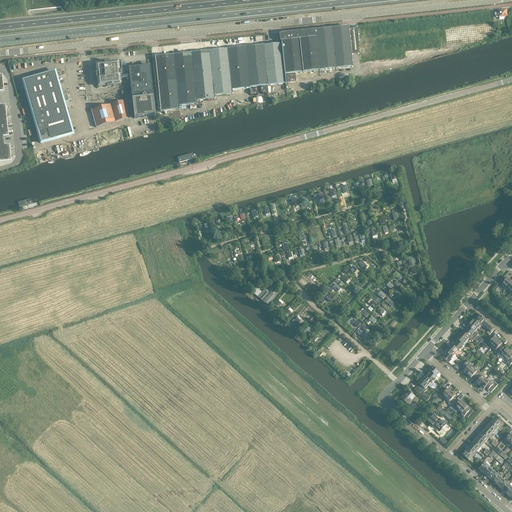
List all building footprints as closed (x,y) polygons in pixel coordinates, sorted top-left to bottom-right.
[(507,17),(506,9),(497,10),(498,13),(495,13),(496,17),(498,17),(507,17)] [(449,27),(358,36),(362,69),(384,66),(383,64),(406,61),(405,57),(429,55),(429,52),(451,49),(451,46),(459,46),(482,42),(480,12),(456,14),(457,24),(449,25),(449,27)] [(283,44),(281,44),(285,74),(286,74),(287,83),(296,82),(295,73),(353,67),(351,55),(348,27),(282,34),(283,44)] [(281,44),(263,46),(267,86),(286,84),(285,74),(281,44)] [(263,46),(245,48),(249,88),(267,86),(263,46)] [(245,48),(228,49),(232,90),(250,89),(249,88),(245,48)] [(228,49),(209,51),(214,96),(232,94),(232,90),(228,49)] [(209,51),(192,53),(197,101),(214,99),(214,96),(209,51)] [(192,53),(173,55),(179,106),(197,105),(197,101),(192,53)] [(173,55),(155,57),(160,112),(179,110),(173,55)] [(129,78),(129,76),(120,77),(120,76),(123,75),(122,71),(119,71),(118,62),(109,63),(109,62),(104,62),(105,63),(96,64),(97,73),(96,73),(96,78),(97,78),(98,87),(107,86),(107,87),(112,87),(112,85),(121,84),(120,79),(129,78)] [(129,76),(129,78),(132,99),(134,121),(155,115),(153,97),(150,66),(128,68),(129,76)] [(66,91),(60,92),(54,72),(23,81),(41,145),(74,136),(65,103),(69,102),(66,91)] [(0,106),(0,104),(0,91),(3,91),(2,76),(0,76),(0,162),(11,161),(9,145),(4,145),(3,137),(8,137),(5,106),(0,106)] [(96,128),(129,118),(124,101),(91,110),(96,128)] [(176,157),(178,164),(203,157),(200,149),(176,157)] [(82,181),(84,189),(106,183),(104,175),(82,181)] [(14,201),(16,209),(40,202),(37,194),(14,201)] [(502,284),(507,288),(511,282),(511,281),(507,278),(502,284)] [(341,289),(336,284),(332,288),(337,292),(341,289)] [(275,297),(265,288),(257,297),(267,306),(275,297)] [(401,293),(396,289),(393,292),(398,297),(401,293)] [(386,296),(385,296),(381,291),(377,295),(382,299),(384,297),(385,298),(386,296)] [(332,298),(327,294),(324,297),(329,302),(332,298)] [(368,302),(374,308),(377,305),(372,299),(368,302)] [(274,306),(274,307),(276,309),(276,308),(278,309),(282,304),(279,301),(274,306)] [(364,318),(365,317),(366,318),(369,314),(364,310),(361,314),(363,316),(364,318)] [(492,327),(479,316),(478,314),(471,322),(478,329),(481,325),(482,326),(483,325),(489,330),(486,333),(489,335),(494,330),(491,328),(492,327)] [(292,323),(293,324),(296,327),(296,326),(300,321),(297,318),(292,323)] [(478,329),(471,322),(468,326),(469,328),(467,330),(475,338),(478,335),(475,332),(478,329)] [(361,327),(366,334),(370,331),(364,325),(361,327)] [(302,331),(302,332),(304,334),(304,333),(306,334),(310,329),(306,326),(302,331)] [(475,338),(467,330),(465,333),(463,331),(459,335),(466,342),(469,339),(472,342),(475,338)] [(466,342),(459,335),(456,339),(458,340),(456,343),(462,349),(464,346),(463,345),(466,342)] [(490,350),(498,340),(494,337),(493,339),(490,336),(485,343),(483,345),(482,346),(484,347),(485,348),(487,348),(488,348),(490,350)] [(499,341),(498,340),(490,350),(491,350),(493,348),(496,350),(495,352),(497,354),(503,348),(500,346),(502,344),(499,341)] [(462,349),(456,343),(453,346),(452,344),(448,348),(455,354),(458,351),(459,352),(462,349)] [(455,354),(448,348),(445,351),(446,353),(443,357),(449,363),(453,359),(452,358),(455,354)] [(505,359),(511,352),(507,348),(505,350),(504,349),(503,348),(497,354),(498,355),(500,357),(501,355),(505,359)] [(468,361),(462,368),(465,370),(463,372),(467,375),(473,368),(470,365),(471,364),(468,361)] [(439,373),(433,367),(429,371),(431,372),(429,375),(435,380),(437,378),(436,377),(439,373)] [(473,368),(467,375),(471,378),(473,376),(475,379),(481,373),(478,370),(477,371),(473,368)] [(481,373),(475,379),(478,381),(476,383),(480,386),(486,380),(482,377),(484,375),(481,373)] [(435,380),(429,375),(427,378),(425,376),(421,379),(428,386),(431,382),(432,383),(435,380)] [(428,386),(421,379),(418,383),(420,385),(417,387),(418,388),(416,391),(427,401),(430,404),(432,401),(429,399),(429,398),(424,393),(426,390),(425,389),(428,386)] [(486,380),(480,386),(484,390),(485,388),(488,390),(489,389),(492,392),(498,385),(495,382),(494,384),(491,381),(489,383),(486,380)] [(447,390),(444,388),(438,395),(441,397),(442,396),(446,399),(452,392),(448,389),(447,390)] [(416,403),(419,400),(412,394),(413,393),(410,390),(406,395),(404,394),(401,398),(409,406),(413,401),(416,403)] [(456,395),(452,392),(446,399),(449,402),(448,403),(451,406),(457,400),(454,397),(456,395)] [(459,402),(457,400),(451,406),(454,408),(455,407),(458,410),(465,403),(461,400),(459,402)] [(468,407),(465,403),(458,410),(462,414),(461,415),(464,417),(465,416),(467,418),(473,412),(471,409),(470,411),(467,408),(468,407)] [(449,420),(452,417),(440,406),(437,409),(449,420)] [(433,415),(432,416),(426,422),(433,427),(433,426),(439,431),(442,428),(442,429),(446,425),(439,419),(439,420),(433,415)] [(494,419),(490,423),(497,429),(501,424),(494,419)] [(497,429),(490,423),(486,428),(493,434),(497,429)] [(493,434),(486,428),(482,432),(489,438),(493,434)] [(489,438),(482,432),(478,437),(485,443),(489,438)] [(485,443),(478,437),(474,441),(481,447),(485,443)] [(481,447),(474,441),(470,446),(477,451),(481,447)] [(477,451),(470,446),(467,450),(473,456),(477,451)] [(473,456),(467,450),(462,455),(469,461),(473,456)] [(496,460),(499,457),(493,451),(489,456),(491,458),(493,457),(495,458),(493,460),(494,462),(496,460)] [(479,470),(484,474),(491,466),(490,467),(485,463),(479,470)] [(491,466),(484,474),(488,478),(494,471),(492,469),(493,467),(491,466)] [(494,471),(488,478),(493,482),(500,474),(498,472),(497,473),(494,471)] [(500,474),(493,482),(497,486),(503,479),(501,477),(502,475),(500,474)] [(503,479),(497,486),(502,490),(508,483),(509,482),(507,480),(506,481),(503,479)] [(511,487),(508,483),(502,490),(506,494),(511,487)]
